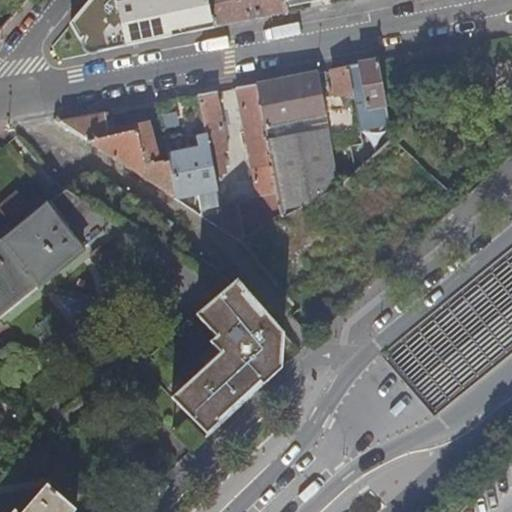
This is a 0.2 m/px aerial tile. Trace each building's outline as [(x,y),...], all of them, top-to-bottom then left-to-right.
[(207,0),(91,0),(71,24),(88,54),(214,28),(207,0)] [(207,0),(214,28),(288,13),(286,3),(285,0),(207,0)] [(387,105),(378,61),(366,63),(358,65),(362,85),(357,86),(360,101),(365,100),(366,109),(387,105)] [(353,92),(348,67),(331,70),(334,88),(329,89),(331,97),(353,92)] [(326,117),(317,73),(257,84),(266,129),(278,127),(280,138),(274,140),(273,134),(267,135),(271,159),(293,155),(290,136),(286,137),(284,125),(326,117)] [(266,129),(257,84),(236,88),(259,196),(277,192),(271,159),(267,135),(266,129)] [(206,136),(213,174),(224,172),(221,154),(227,152),(216,92),(198,95),(206,136)] [(178,201),(177,198),(169,158),(157,162),(151,142),(147,128),(109,137),(104,113),(65,121),(62,121),(56,123),(178,201)] [(315,176),(335,169),(328,129),(290,136),(293,155),(311,152),(315,176)] [(200,216),(219,228),(222,221),(221,214),(213,174),(206,136),(197,138),(199,149),(182,153),(178,136),(165,139),(169,158),(177,198),(198,194),(202,214),(200,216)] [(317,334),(459,204),(392,137),(354,171),(339,185),(338,184),(318,195),(281,215),(245,235),(238,240),(317,334)] [(157,162),(169,158),(165,139),(151,142),(157,162)] [(318,195),(338,184),(335,169),(315,176),(318,195)] [(96,173),(92,170),(69,189),(73,192),(96,173)] [(0,243),(0,317),(118,223),(73,192),(69,189),(0,243)] [(240,211),(245,235),(281,215),(277,192),(259,196),(238,200),(240,211)] [(219,228),(238,240),(245,235),(240,211),(221,214),(222,221),(219,228)] [(132,372),(203,434),(296,347),(234,281),(132,372)] [(176,434),(191,451),(203,440),(188,423),(176,434)] [(74,511),(75,511),(46,486),(23,511),(17,511),(15,510),(12,511),(74,511)]
